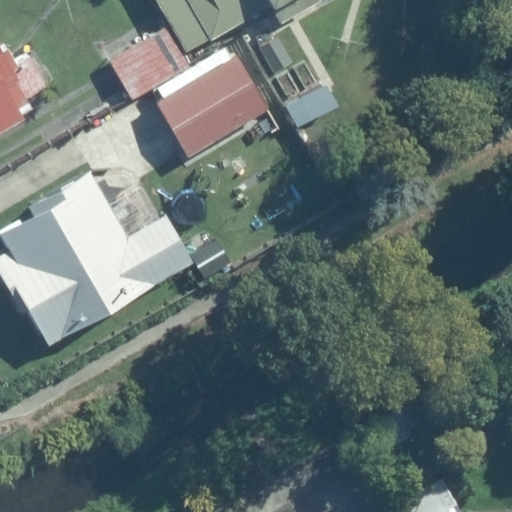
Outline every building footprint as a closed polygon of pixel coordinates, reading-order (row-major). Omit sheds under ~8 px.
[(180,0),(208,47),(290,0),(180,0)] [(144,89),(185,66),(160,27),(105,59),(130,97),(144,89)] [(0,47),(0,125),(40,102),(29,82),(49,70),(36,46),(20,55),(13,42),(1,48),(0,47)] [(144,89),(151,99),(187,154),(263,106),(222,42),(185,66),(144,89)] [(337,108),(308,64),(261,95),(290,139),(337,108)] [(14,291),(39,339),(188,259),(144,177),(104,199),(85,164),(17,200),(20,207),(0,217),(0,235),(4,244),(0,246),(0,278),(8,294),(14,291)] [(466,511),(444,475),(386,510),(383,511),(289,511),(284,504),(271,511),(466,511)]
